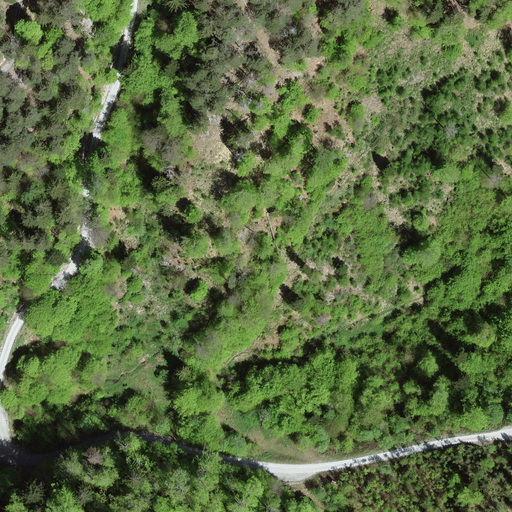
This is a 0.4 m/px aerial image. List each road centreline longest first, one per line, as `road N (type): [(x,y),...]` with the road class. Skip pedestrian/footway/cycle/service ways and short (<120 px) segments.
road 1 (track): [(0,451),(33,465),(103,438),(136,436),(227,460),(319,470),(511,433)]
road 2 (track): [(133,0),(127,54),(100,135),(90,243),(76,269),(24,313),(0,366)]
